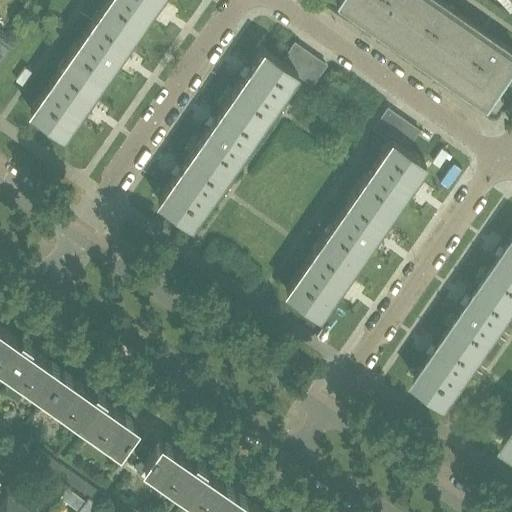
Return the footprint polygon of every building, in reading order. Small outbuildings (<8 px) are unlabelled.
[(108,0),(105,5),(101,2),(99,6),(133,30),(148,9),(148,10),(150,8),(155,0),(108,0)] [(337,0),(377,27),(383,31),(485,103),(511,66),(511,67),(511,47),(486,30),(482,27),(443,0),(337,0)] [(114,59),(115,57),(121,49),(120,48),(133,30),(99,6),(98,8),(101,10),(94,20),(92,19),(76,42),(78,44),(71,54),(67,51),(64,57),(67,59),(67,60),(98,81),(113,58),(114,59)] [(295,41),(282,59),(293,67),(305,49),(295,41)] [(249,66),(248,68),(242,76),(243,76),(228,97),(263,121),(264,119),(261,116),(268,106),(269,107),(276,98),(286,84),(284,82),(290,73),(294,76),(296,74),(294,72),(296,69),(293,67),(282,59),(264,46),(250,66),(249,66)] [(315,56),(305,49),(293,67),(296,69),(294,72),(296,74),(300,77),(315,56)] [(325,63),(315,56),(300,77),(311,84),(325,63)] [(80,108),(81,106),(87,98),(86,97),(98,81),(67,60),(60,69),(59,68),(30,109),(62,132),(79,107),(80,108)] [(235,157),(240,150),(252,133),(250,131),(257,121),(261,124),(263,121),(228,97),(216,115),(215,114),(208,125),(209,125),(193,148),(224,169),(228,171),(230,168),(226,165),(233,155),(235,157)] [(387,107),(373,128),(383,136),(398,114),(387,107)] [(408,121),(398,114),(383,136),(387,138),(389,140),(391,137),(395,139),(408,121)] [(406,147),(418,129),(408,121),(395,139),(406,147)] [(381,151),(366,173),(365,175),(367,176),(360,186),(356,183),(354,186),(389,210),(403,189),(404,189),(410,181),(411,179),(410,178),(424,159),(406,147),(395,139),(391,137),(389,140),(387,138),(385,141),(389,144),(383,153),(381,151)] [(181,163),(175,173),(174,173),(175,174),(158,198),(191,221),(219,180),(217,179),(224,169),(193,148),(182,164),(181,163)] [(370,238),(376,230),(377,228),(376,228),(389,210),(354,186),(352,189),(356,192),(349,202),(347,200),(346,202),(331,224),(332,225),(325,235),(322,233),(319,236),(323,239),(354,261),(369,238),(370,238)] [(506,244),(500,252),(499,254),(500,255),(485,276),(511,295),(511,236),(507,244),(506,244)] [(336,287),(338,285),(343,277),(342,277),(354,261),(323,239),(316,249),(314,248),(286,288),(319,312),(336,287)] [(472,293),(466,301),(465,303),(466,304),(450,327),(481,348),(481,347),(485,350),(487,346),(483,344),(490,334),(492,335),(506,315),(509,311),(507,310),(511,302),(511,295),(485,276),(473,294),(472,293)] [(30,344),(21,337),(20,337),(18,340),(0,327),(0,363),(44,394),(61,370),(28,347),(30,344)] [(448,400),(470,367),(476,359),(474,357),(481,348),(450,327),(439,343),(438,342),(432,350),(431,352),(432,353),(415,377),(448,400)] [(105,396),(95,389),(92,392),(61,370),(44,394),(118,446),(135,422),(102,399),(105,396)] [(11,428),(2,422),(0,424),(0,433),(5,437),(11,428)] [(205,466),(196,460),(195,459),(193,462),(160,440),(143,465),(212,511),(221,511),(235,491),(203,469),(205,466)] [(10,454),(21,462),(29,451),(18,443),(10,454)] [(29,454),(38,460),(44,452),(35,445),(29,454)] [(38,460),(44,465),(47,467),(53,458),(44,452),(38,460)] [(47,467),(56,474),(62,465),(53,458),(47,467)] [(56,474),(65,480),(72,471),(62,465),(56,474)] [(32,478),(40,484),(48,474),(41,468),(32,478)] [(65,480),(74,487),(81,478),(72,471),(65,480)] [(55,479),(48,474),(40,484),(47,489),(55,479)] [(80,491),(84,493),(90,484),(81,478),(74,487),(80,491)] [(84,493),(87,495),(93,500),(99,491),(90,484),(84,493)] [(6,489),(0,497),(0,511),(19,511),(26,504),(6,489)] [(93,500),(99,504),(99,503),(102,506),(109,497),(99,491),(93,500)] [(272,511),(271,511),(270,510),(268,511),(265,511),(235,491),(221,511),(272,511)] [(93,511),(99,504),(93,500),(87,495),(76,510),(79,511),(93,511)] [(102,506),(110,511),(112,511),(118,504),(109,497),(102,506)]
